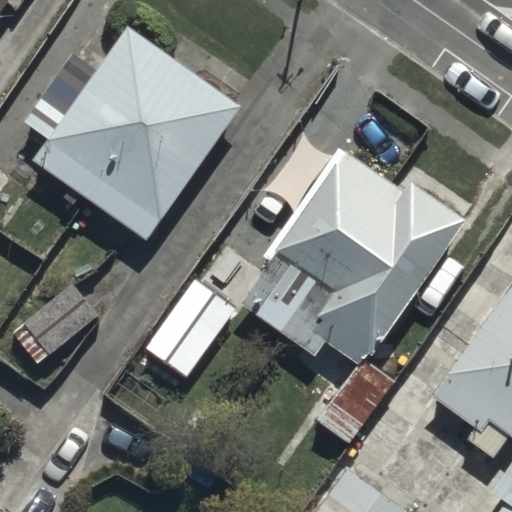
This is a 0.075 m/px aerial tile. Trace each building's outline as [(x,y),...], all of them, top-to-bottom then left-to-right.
[(0,0),(0,29),(17,4),(10,0),(0,0)] [(240,124),(127,44),(100,80),(76,64),(25,136),(53,156),(38,176),(147,254),(240,124)] [(369,376),(464,238),(408,199),(402,207),(342,166),(238,317),(315,370),(325,356),(357,378),(317,435),(349,456),(393,392),(369,376)] [(236,321),(193,292),(135,372),(172,399),(182,386),(186,389),(236,321)] [(96,329),(69,297),(12,345),(37,375),(47,366),(49,368),(96,329)] [(511,304),(433,410),(478,444),(487,432),(511,450),(511,304)] [(511,511),(511,468),(489,502),(503,511),(501,511),(511,511)] [(387,511),(344,482),(322,511),(387,511)]
